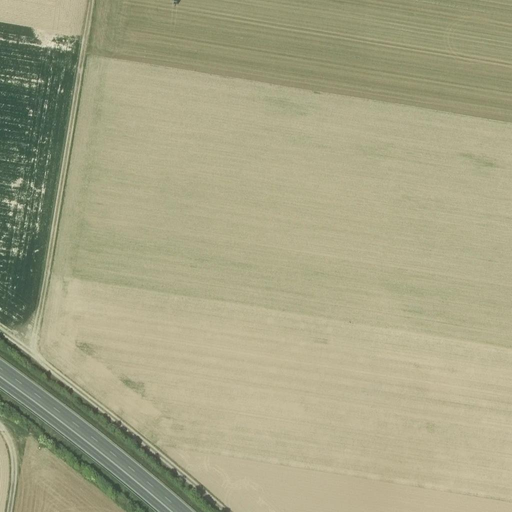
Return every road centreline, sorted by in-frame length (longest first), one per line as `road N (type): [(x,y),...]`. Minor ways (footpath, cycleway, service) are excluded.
road 1 (track): [(94,0),(36,357)]
road 2 (track): [(0,331),(221,511)]
road 3 (trunk): [(0,372),(175,511)]
